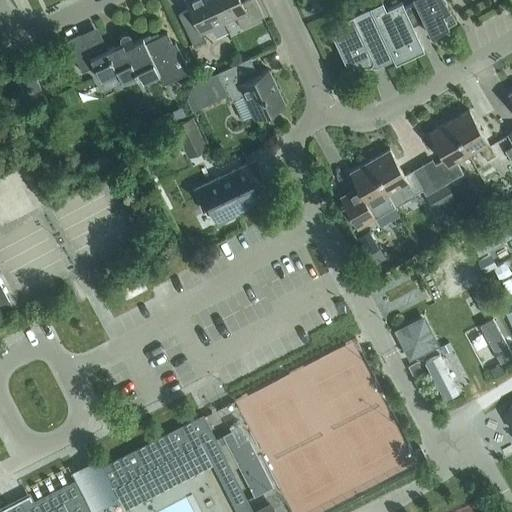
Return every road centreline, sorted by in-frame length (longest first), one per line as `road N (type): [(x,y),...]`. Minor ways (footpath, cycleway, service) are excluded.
road 1 (residential): [(324,224),(241,266),(150,332),(64,374)]
road 2 (residential): [(511,41),(372,120),(327,114)]
road 3 (unclassified): [(389,352),(324,224)]
road 4 (unclassified): [(324,224),(291,149),(295,136),(327,114)]
road 5 (residential): [(0,391),(29,452),(88,424)]
road 6 (residential): [(0,11),(15,35),(26,35),(107,0)]
road 7 (residential): [(327,114),(271,0)]
